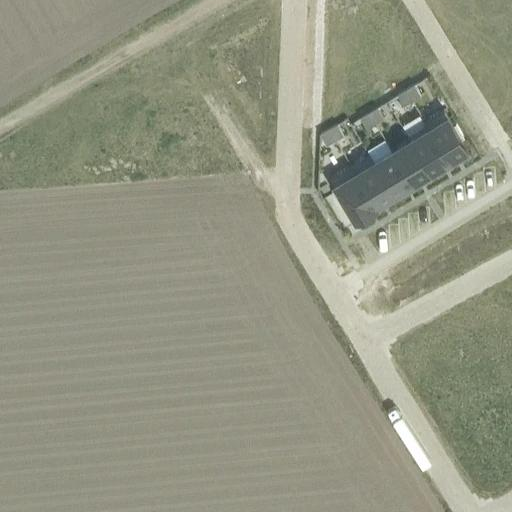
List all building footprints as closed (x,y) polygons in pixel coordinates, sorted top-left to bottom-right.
[(415,83),(406,88),(413,99),(422,94),(415,83)] [(406,88),(398,93),(405,104),(413,99),(406,88)] [(378,106),(370,111),(376,122),(385,117),(378,106)] [(445,107),(425,119),(450,160),(469,148),(463,137),(465,136),(457,123),(454,124),(445,107)] [(370,111),(361,116),(368,127),(376,122),(370,111)] [(427,124),(409,134),(432,171),(450,160),(425,119),(424,120),(427,124)] [(338,123),(329,128),(336,139),(345,134),(338,123)] [(329,128),(321,133),(327,144),(336,139),(329,128)] [(411,139),(393,150),(413,182),(432,171),(409,134),(408,135),(411,139)] [(371,152),(370,153),(395,194),(413,182),(393,150),(376,160),(371,152)] [(370,153),(351,164),(377,207),(378,206),(377,204),(395,194),(370,153)] [(351,164),(331,176),(357,219),(377,207),(351,164)]
